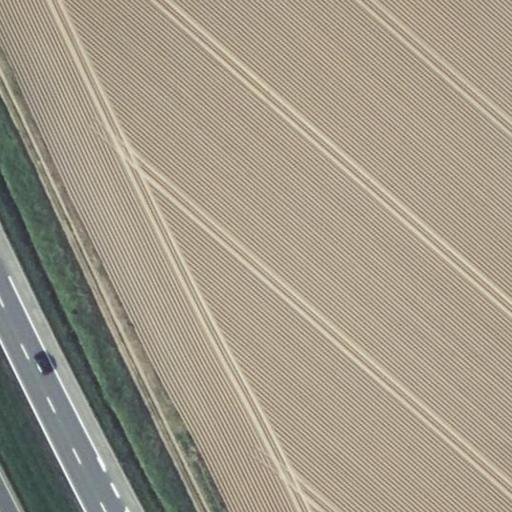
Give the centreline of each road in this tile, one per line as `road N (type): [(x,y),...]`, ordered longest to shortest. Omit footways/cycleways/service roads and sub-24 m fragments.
road 1 (track): [(206,511),(0,79)]
road 2 (motorway): [(105,511),(0,297)]
